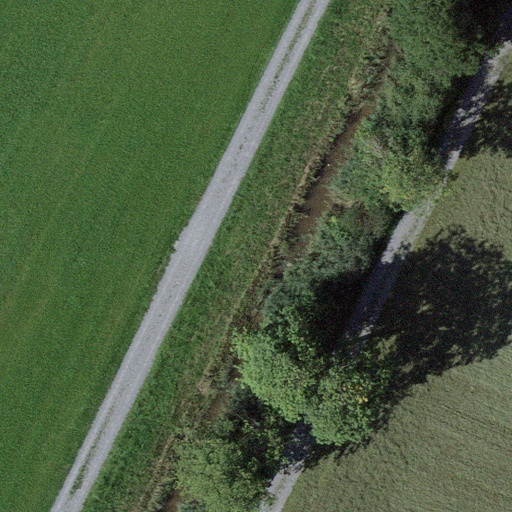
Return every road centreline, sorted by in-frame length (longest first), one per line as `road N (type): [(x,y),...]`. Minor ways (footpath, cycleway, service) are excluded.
road 1 (track): [(84,511),(338,0)]
road 2 (track): [(511,26),(269,511)]
